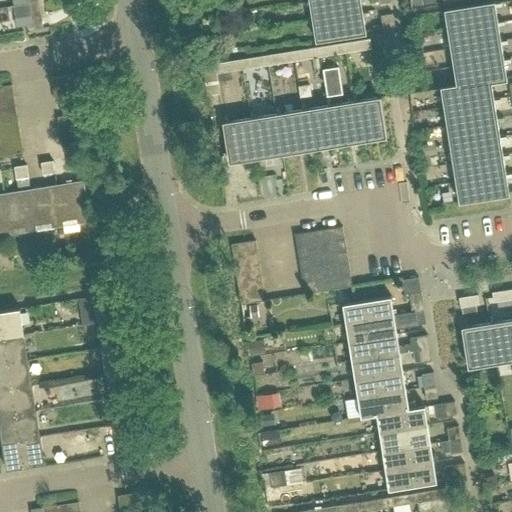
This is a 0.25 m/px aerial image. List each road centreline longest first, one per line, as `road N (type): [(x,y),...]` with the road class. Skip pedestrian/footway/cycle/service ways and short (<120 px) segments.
road 1 (residential): [(168,234),(364,204),(420,259),(511,245)]
road 2 (unclassified): [(204,459),(168,234)]
road 3 (residential): [(0,501),(3,493),(204,459)]
road 4 (unclassified): [(168,234),(135,39)]
road 5 (residential): [(0,62),(135,39)]
